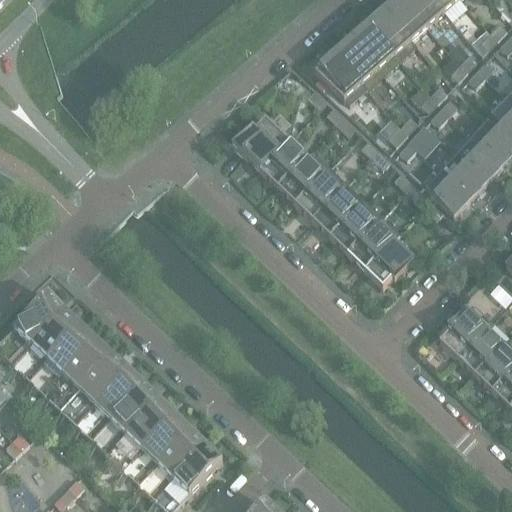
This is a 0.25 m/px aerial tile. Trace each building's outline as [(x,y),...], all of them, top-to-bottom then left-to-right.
[(444,18),(427,0),(399,0),(401,3),(427,33),(444,18)] [(460,4),(456,0),(427,0),(444,18),(460,4)] [(427,33),(401,3),(394,9),(392,6),(383,15),(385,17),(417,54),(418,53),(412,47),(427,33)] [(417,54),(385,17),(378,23),(375,20),(367,29),(369,31),(401,68),(417,54)] [(497,47),(507,37),(499,30),(490,40),(497,47)] [(401,68),(369,31),(362,37),(359,34),(350,43),(352,45),(385,82),(401,68)] [(488,57),(497,47),(490,40),(480,50),(488,57)] [(507,61),(511,55),(511,46),(509,43),(499,53),(507,61)] [(385,82),(352,45),(346,51),(343,48),(334,57),(336,59),(368,97),(385,82)] [(460,52),(451,60),(460,69),(468,61),(460,52)] [(368,97),(336,59),(329,66),(327,62),(318,71),(320,74),(315,78),(344,106),(362,90),(368,97)] [(477,68),(469,61),(460,71),(468,78),(477,68)] [(485,84),(495,74),(487,66),(477,76),(485,84)] [(458,88),(468,78),(460,71),(450,81),(458,88)] [(476,94),(485,84),(477,76),(468,86),(476,94)] [(438,110),(447,100),(439,92),(430,103),(438,110)] [(327,108),(315,97),(307,104),(320,116),(327,108)] [(428,120),(438,110),(430,103),(420,113),(428,120)] [(511,109),(508,105),(491,122),(492,123),(511,142),(511,109)] [(448,123),(457,113),(450,106),(440,116),(448,123)] [(344,125),(333,114),(326,122),(337,132),(344,125)] [(438,133),(448,123),(440,116),(431,126),(438,133)] [(407,142),(418,130),(411,123),(399,135),(407,142)] [(511,142),(492,123),(472,146),(501,172),(511,160),(511,142)] [(260,177),(289,147),(265,124),(256,135),(253,132),(232,150),(260,177)] [(355,135),(344,125),(337,132),(348,143),(355,135)] [(407,142),(399,135),(388,146),(396,154),(407,142)] [(416,156),(426,146),(418,139),(408,149),(416,156)] [(501,173),(501,172),(472,146),(457,163),(485,189),(501,173)] [(277,194),(312,158),(306,164),(289,147),(260,177),(277,194)] [(372,166),(379,158),(368,148),(361,155),(372,166)] [(407,166),(416,156),(408,149),(399,159),(407,166)] [(295,210),(330,175),(312,158),(277,194),(295,210)] [(390,168),(379,158),(372,166),(383,176),(390,168)] [(485,189),(457,163),(441,180),(470,206),(486,190),(485,189)] [(313,227),(347,192),(330,175),(295,210),(313,227)] [(414,191),(402,179),(394,187),(406,199),(414,191)] [(470,207),(470,206),(441,180),(426,198),(454,224),(470,207)] [(330,244),(364,208),(347,192),(313,227),(330,244)] [(424,216),(432,208),(420,197),(413,205),(424,216)] [(347,261),(382,225),(364,208),(330,244),(347,261)] [(436,227),(443,219),(432,208),(424,216),(436,227)] [(365,278),(394,247),(399,242),(382,225),(347,261),(365,278)] [(395,286),(414,266),(394,247),(365,278),(383,294),(392,284),(395,286)] [(511,303),(511,284),(505,279),(497,288),(511,303)] [(0,360),(13,373),(66,318),(50,303),(0,350),(0,360)] [(457,365),(492,330),(474,312),(469,318),(466,316),(447,336),(449,338),(439,348),(457,365)] [(29,388),(81,333),(66,318),(13,373),(29,388)] [(475,382),(504,352),(487,336),(492,330),(457,365),(475,382)] [(45,403),(97,348),(81,333),(29,388),(45,403)] [(60,418),(113,363),(97,348),(45,403),(60,418)] [(492,399),(511,377),(511,359),(504,352),(475,382),(492,399)] [(76,433),(128,378),(113,363),(60,418),(76,433)] [(509,415),(511,412),(511,377),(492,399),(509,415)] [(92,447),(144,393),(128,378),(76,433),(92,447)] [(107,462),(160,407),(144,393),(92,447),(107,462)] [(123,477),(175,422),(160,407),(107,462),(123,477)] [(139,492),(191,437),(175,422),(123,477),(139,492)] [(154,507),(207,452),(191,437),(139,492),(154,507)] [(23,456),(30,450),(20,440),(13,446),(23,456)] [(16,463),(23,456),(13,446),(6,453),(16,463)] [(159,511),(180,511),(223,468),(207,452),(154,507),(159,511)] [(85,493),(77,486),(68,495),(76,502),(85,493)] [(76,502),(68,495),(60,504),(67,511),(76,502)]
